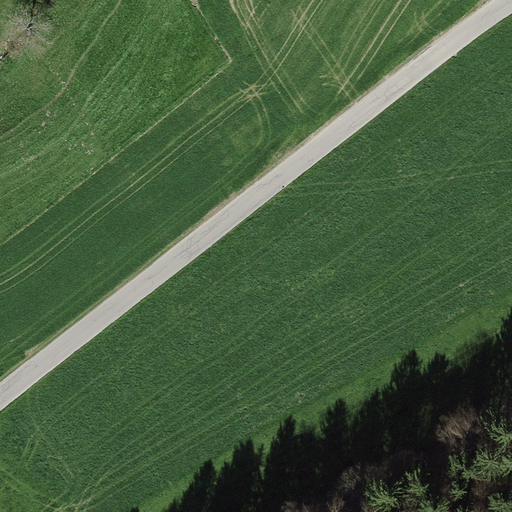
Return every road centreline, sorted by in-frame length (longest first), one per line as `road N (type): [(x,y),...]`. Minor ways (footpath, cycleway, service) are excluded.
road 1 (unclassified): [(0,401),(357,112),(511,8)]
road 2 (track): [(314,511),(511,405)]
